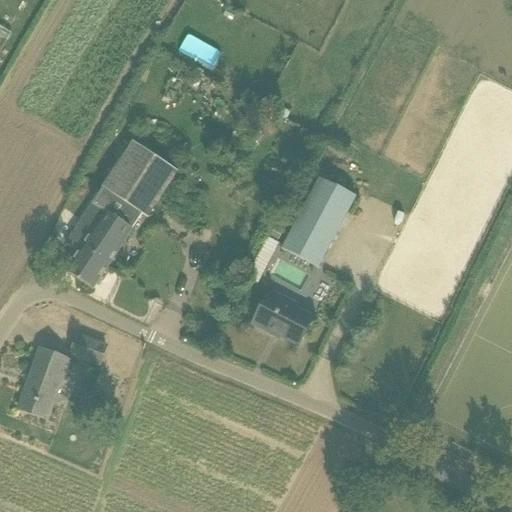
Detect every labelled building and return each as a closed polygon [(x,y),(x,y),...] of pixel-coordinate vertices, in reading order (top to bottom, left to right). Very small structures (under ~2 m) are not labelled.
[(213,67),(221,53),(190,36),(183,50),(213,67)] [(91,208),(66,246),(79,254),(66,273),(93,290),(133,230),(133,229),(142,214),(148,218),(178,172),(134,143),(103,189),(104,189),(94,204),(92,203),(89,207),(91,208)] [(282,251),(319,270),(357,198),(320,179),(282,251)] [(270,238),(278,242),(284,231),(276,227),(270,238)] [(299,348),(314,319),(297,310),(299,307),(270,292),(252,326),(272,336),(273,334),(277,336),(299,348)] [(78,336),(71,355),(100,366),(107,347),(78,336)] [(41,351),(19,411),(47,421),(69,361),(41,351)]
